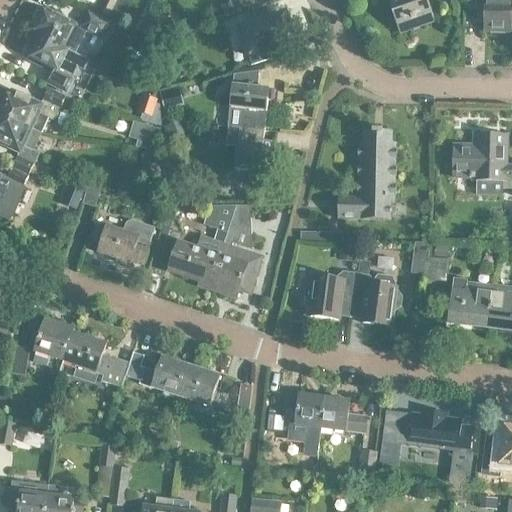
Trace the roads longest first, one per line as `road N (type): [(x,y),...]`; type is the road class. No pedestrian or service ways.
road 1 (residential): [(511,383),(264,349),(0,267)]
road 2 (residential): [(511,87),(378,86),(340,43),(325,0)]
